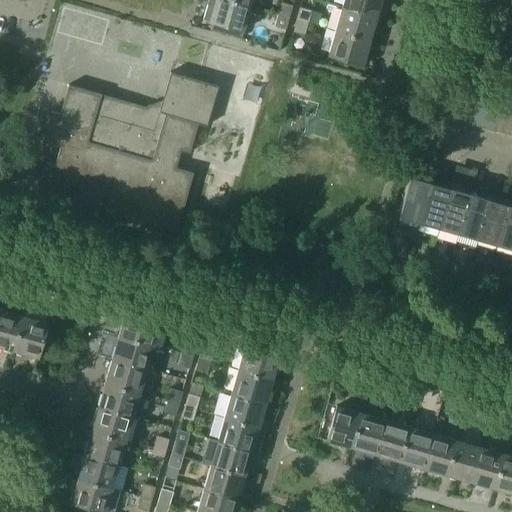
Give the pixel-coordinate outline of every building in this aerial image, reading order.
[(208,4),(203,19),(209,20),(213,21),(211,29),(242,38),(244,30),(251,6),(229,0),(214,0),(213,6),(208,4)] [(343,0),(342,6),(377,16),(381,0),(343,0)] [(281,2),(278,14),(289,17),(293,5),(281,2)] [(342,6),(335,30),(370,40),(377,16),(342,6)] [(300,7),(297,19),(308,22),(312,11),(300,7)] [(289,17),(278,14),(275,26),(286,29),(289,17)] [(308,22),(297,19),(294,31),(305,34),(308,22)] [(370,40),(335,30),(328,55),(363,65),(370,40)] [(37,192),(70,201),(78,173),(114,183),(106,212),(176,232),(193,172),(175,167),(180,150),(190,152),(198,123),(207,126),(218,86),(170,72),(170,73),(171,73),(160,110),(159,110),(159,111),(101,94),(68,84),(60,113),(52,111),(43,142),(61,147),(56,164),(46,161),(37,192)] [(428,112),(440,115),(446,92),(435,89),(428,112)] [(440,115),(451,118),(457,95),(446,92),(440,115)] [(451,118),(462,121),(469,98),(457,95),(451,118)] [(462,121),(473,124),(480,101),(469,98),(462,121)] [(473,124),(484,128),(491,105),(480,101),(473,124)] [(484,128),(495,131),(502,108),(491,105),(484,128)] [(495,131),(507,134),(511,114),(511,110),(502,108),(495,131)] [(399,216),(420,222),(431,182),(410,176),(399,216)] [(420,222),(439,228),(450,188),(431,182),(420,222)] [(439,228),(458,233),(470,193),(450,188),(439,228)] [(458,233),(477,239),(489,199),(470,193),(458,233)] [(477,239),(497,244),(508,204),(489,199),(477,239)] [(497,244),(511,248),(511,205),(508,204),(497,244)] [(434,252),(428,271),(441,275),(446,255),(434,252)] [(19,287),(31,291),(34,279),(22,276),(19,287)] [(34,279),(31,291),(42,294),(46,283),(34,279)] [(0,346),(14,350),(24,316),(0,308),(0,346)] [(126,310),(119,334),(154,344),(161,320),(126,310)] [(24,316),(14,350),(38,357),(48,323),(24,316)] [(119,334),(112,358),(147,368),(154,344),(119,334)] [(185,341),(182,352),(193,356),(197,344),(185,341)] [(245,344),(238,368),(273,378),(280,354),(245,344)] [(203,346),(199,357),(211,360),(214,349),(203,346)] [(193,356),(182,352),(178,365),(190,368),(193,356)] [(211,360),(199,357),(196,370),(207,373),(211,360)] [(112,358),(105,382),(140,392),(147,368),(112,358)] [(358,378),(370,381),(373,370),(361,366),(358,378)] [(238,368),(231,392),(266,402),(273,378),(238,368)] [(373,370),(370,381),(382,385),(385,373),(373,370)] [(406,391),(418,395),(421,384),(409,380),(406,391)] [(105,382),(99,406),(133,416),(140,392),(105,382)] [(421,384),(418,395),(429,398),(433,387),(421,384)] [(172,389),(168,400),(180,403),(183,392),(172,389)] [(231,392),(225,416),(259,426),(266,402),(231,392)] [(189,393),(186,405),(197,408),(200,397),(189,393)] [(453,405),(465,409),(469,397),(457,394),(453,405)] [(469,397),(465,409),(477,412),(480,401),(469,397)] [(180,403),(168,400),(165,412),(176,416),(180,403)] [(197,408),(186,405),(182,417),(193,421),(197,408)] [(327,440),(351,447),(361,412),(337,405),(327,440)] [(99,406),(92,430),(126,440),(133,416),(99,406)] [(501,419),(511,422),(511,409),(504,408),(501,419)] [(351,447),(375,454),(385,419),(361,412),(351,447)] [(225,416),(218,440),(258,452),(262,438),(256,436),(259,426),(225,416)] [(375,454),(399,461),(409,426),(385,419),(375,454)] [(399,461),(423,467),(433,433),(409,426),(399,461)] [(92,430),(85,454),(119,463),(126,440),(92,430)] [(423,467),(447,474),(456,440),(433,433),(423,467)] [(158,436),(155,448),(166,451),(169,439),(158,436)] [(210,438),(203,462),(211,464),(245,474),(248,465),(254,466),(258,452),(218,440),(210,438)] [(447,474),(470,481),(480,447),(456,440),(447,474)] [(175,441),(172,453),(183,456),(187,444),(175,441)] [(470,481),(494,488),(504,453),(480,447),(470,481)] [(166,451),(155,448),(151,460),(162,463),(166,451)] [(183,456),(172,453),(168,465),(180,468),(183,456)] [(494,488),(511,493),(511,455),(504,453),(494,488)] [(85,454),(78,477),(113,487),(119,463),(85,454)] [(211,464),(204,487),(239,497),(245,474),(211,464)] [(113,487),(78,477),(71,502),(105,511),(113,511),(120,489),(113,487)] [(144,484),(141,495),(152,499),(156,487),(144,484)] [(204,487),(197,511),(198,511),(234,511),(239,497),(204,487)] [(161,489),(158,500),(170,503),(173,492),(161,489)] [(152,499),(141,495),(137,508),(149,511),(152,499)] [(167,511),(170,503),(158,500),(154,511),(167,511)]
